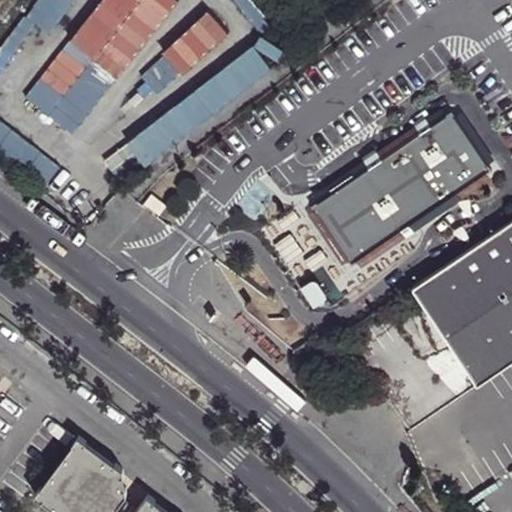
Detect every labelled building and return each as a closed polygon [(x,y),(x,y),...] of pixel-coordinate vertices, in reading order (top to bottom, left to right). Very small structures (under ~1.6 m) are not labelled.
[(94,0),(27,100),(77,134),(167,0),(94,0)] [(207,5),(162,48),(182,69),(227,26),(207,5)] [(266,35),(100,155),(117,179),(283,58),(266,35)] [(371,166),(313,205),(351,264),(490,172),(450,113),(428,128),(425,124),(417,129),(420,133),(379,160),(377,157),(368,162),(371,166)] [(0,153),(42,186),(59,165),(0,119),(0,153)] [(168,205),(152,193),(143,205),(160,217),(168,205)] [(511,220),(410,288),(476,385),(511,360),(511,220)] [(333,357),(317,335),(295,351),(318,369),(333,357)] [(179,511),(157,495),(146,505),(137,498),(130,467),(87,434),(40,494),(47,502),(50,499),(67,511),(179,511)]
